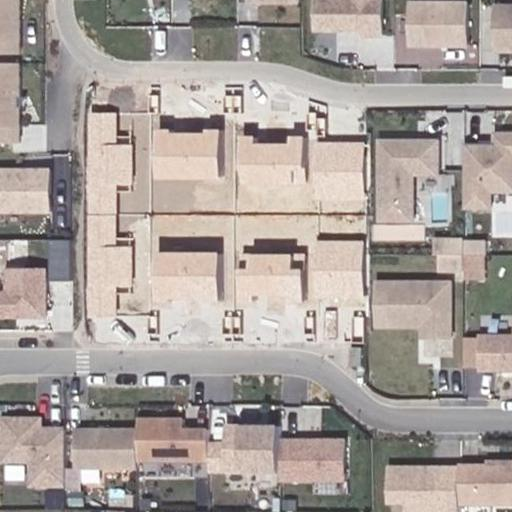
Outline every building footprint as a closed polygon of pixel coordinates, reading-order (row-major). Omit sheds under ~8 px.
[(0,0),(0,46),(20,46),(19,0),(0,0)] [(314,0),(312,27),(388,32),(390,0),(314,0)] [(473,0),(409,0),(409,42),(473,44),(473,0)] [(511,0),(494,0),(492,48),(511,49),(511,0)] [(0,61),(0,125),(21,125),(20,61),(0,61)] [(492,140),(467,140),(467,206),(495,206),(495,188),(511,188),(511,128),(492,128),(492,140)] [(378,220),(416,221),(416,173),(440,174),(441,136),(379,135),(378,220)] [(52,165),(0,164),(0,212),(52,212),(52,165)] [(418,188),(418,219),(439,220),(439,188),(418,188)] [(490,275),(491,236),(440,235),(439,274),(490,275)] [(49,264),(5,263),(5,287),(0,286),(0,316),(49,317),(49,264)] [(423,327),(423,336),(455,336),(457,277),(375,276),(374,326),(423,327)] [(511,331),(468,331),(468,369),(511,369),(511,331)] [(67,485),(68,424),(45,424),(45,413),(3,412),(2,461),(31,461),(30,485),(67,485)] [(140,424),(76,424),(76,468),(138,468),(138,458),(159,458),(159,461),(208,461),(208,424),(184,424),(184,414),(140,414),(140,424)] [(346,479),(347,435),(288,434),(288,421),(231,420),(230,470),(284,471),(284,478),(346,479)] [(408,511),(437,511),(458,511),(459,502),(511,504),(511,461),(389,457),(388,500),(408,500),(408,511)]
